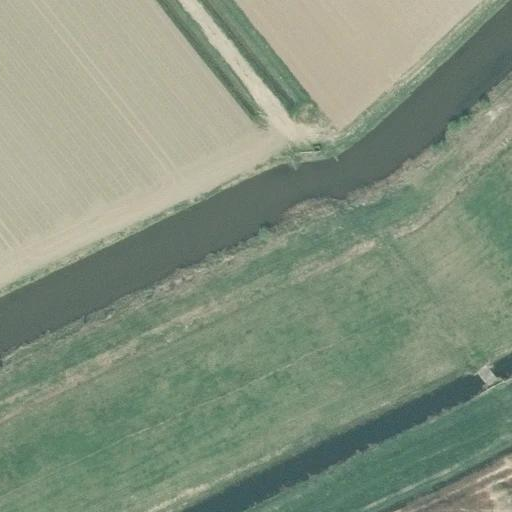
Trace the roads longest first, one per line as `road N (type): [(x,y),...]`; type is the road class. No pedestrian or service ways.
road 1 (track): [(310,511),(511,416)]
road 2 (track): [(305,149),(186,0)]
